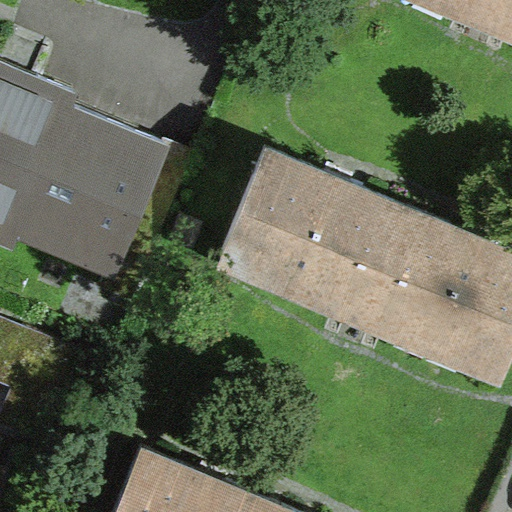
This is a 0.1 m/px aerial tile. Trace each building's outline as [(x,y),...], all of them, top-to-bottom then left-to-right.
[(491,0),(398,0),(478,33),(491,0)] [(511,0),(491,0),(478,33),(511,47),(511,0)] [(167,146),(0,73),(0,226),(110,274),(167,146)] [(403,207),(268,151),(220,266),(355,322),(403,207)] [(511,333),(511,251),(403,207),(355,322),(493,379),(511,333)] [(72,349),(0,320),(0,376),(16,383),(0,421),(36,437),(72,349)] [(282,511),(286,502),(151,447),(123,511),(282,511)] [(309,511),(286,502),(282,511),(309,511)]
